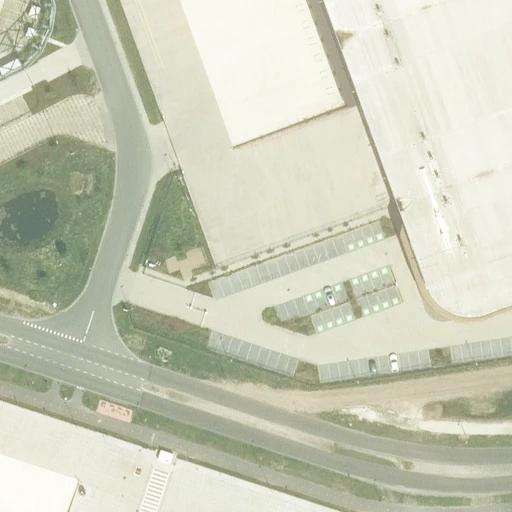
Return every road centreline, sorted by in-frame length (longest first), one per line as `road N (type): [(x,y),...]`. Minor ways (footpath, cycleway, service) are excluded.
road 1 (unclassified): [(0,353),(343,465),(436,485),(511,484)]
road 2 (unclassified): [(511,456),(362,441),(0,325)]
